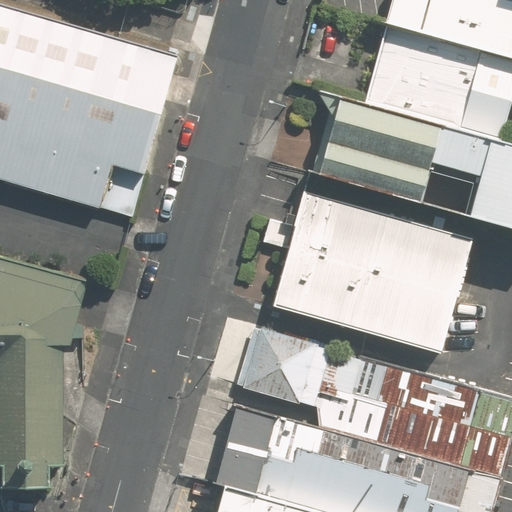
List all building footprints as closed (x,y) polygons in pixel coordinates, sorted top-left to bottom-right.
[(511,0),(391,0),(385,24),(511,58),(511,0)] [(0,174),(127,211),(172,56),(0,6),(0,174)] [(511,58),(385,24),(365,106),(438,125),(488,138),(511,144),(511,58)] [(335,97),(315,171),(418,199),(438,125),(365,106),(335,97)] [(511,144),(488,138),(467,215),(511,227),(511,144)] [(440,352),(473,239),(305,191),(273,304),(440,352)] [(7,480),(43,481),(44,460),(59,460),(61,345),(67,345),(84,284),(0,260),(0,458),(7,459),(7,480)] [(332,347),(263,327),(245,387),(315,407),(332,347)] [(502,475),(511,435),(511,395),(332,347),(315,407),(319,424),(502,475)] [(319,424),(236,403),(212,481),(223,485),(322,511),(491,511),(502,475),(319,424)] [(322,511),(223,485),(215,511),(322,511)]
